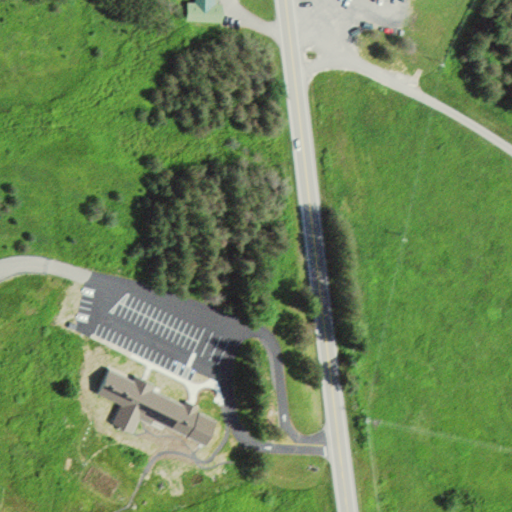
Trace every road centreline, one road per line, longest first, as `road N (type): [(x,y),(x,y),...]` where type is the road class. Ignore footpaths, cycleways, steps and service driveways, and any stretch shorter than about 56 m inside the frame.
road 1 (secondary): [(346,511),(284,0)]
road 2 (residential): [(338,61),(403,85),(511,149)]
